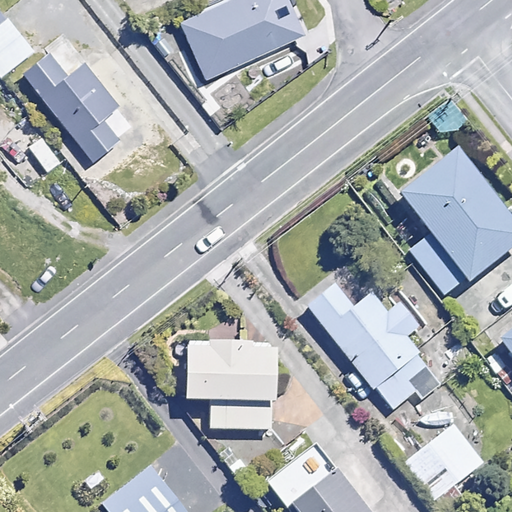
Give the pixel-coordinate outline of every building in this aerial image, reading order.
[(283,0),(220,0),(178,18),(203,76),(299,36),(283,0)] [(4,17),(0,19),(0,71),(29,51),(4,17)] [(63,39),(17,73),(88,162),(116,145),(111,137),(128,123),(63,39)] [(450,102),(426,122),(441,139),(465,120),(450,102)] [(511,243),(511,220),(454,147),(394,195),(427,236),(408,251),(445,297),(511,243)] [(350,306),(330,281),(303,303),(389,411),(414,391),(421,400),(439,385),(401,338),(417,326),(396,300),(384,309),(370,291),(350,306)] [(511,326),(496,340),(507,353),(501,358),(511,371),(511,326)] [(273,344),(185,341),(183,397),(210,398),(209,428),(270,430),(273,344)] [(481,462),(451,424),(403,462),(434,500),(481,462)] [(366,511),(314,445),(266,483),(284,505),(289,502),(297,511),(366,511)] [(185,511),(150,466),(99,506),(103,511),(185,511)]
